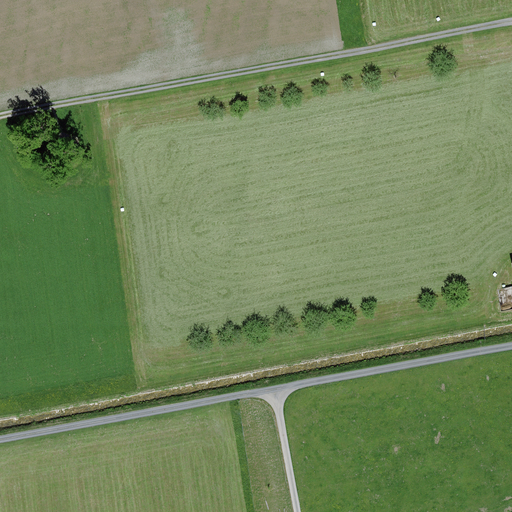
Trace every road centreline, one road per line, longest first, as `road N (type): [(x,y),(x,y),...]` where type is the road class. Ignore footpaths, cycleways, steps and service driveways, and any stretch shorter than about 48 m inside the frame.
road 1 (track): [(0,441),(511,344)]
road 2 (track): [(0,116),(511,23)]
road 3 (track): [(276,391),(298,511)]
